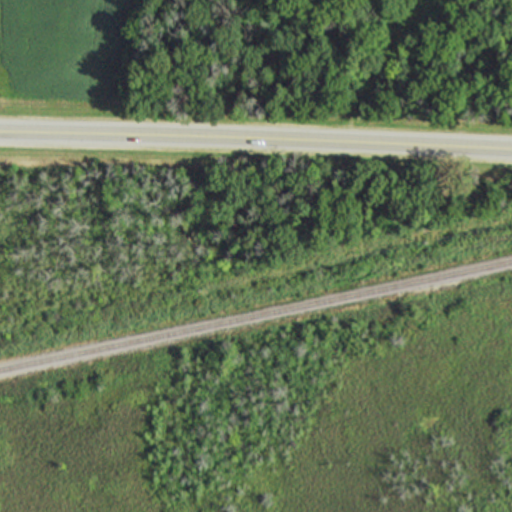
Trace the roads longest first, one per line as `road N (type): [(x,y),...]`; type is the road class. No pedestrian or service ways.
road 1 (primary): [(511,148),(0,131)]
road 2 (track): [(338,141),(419,0)]
